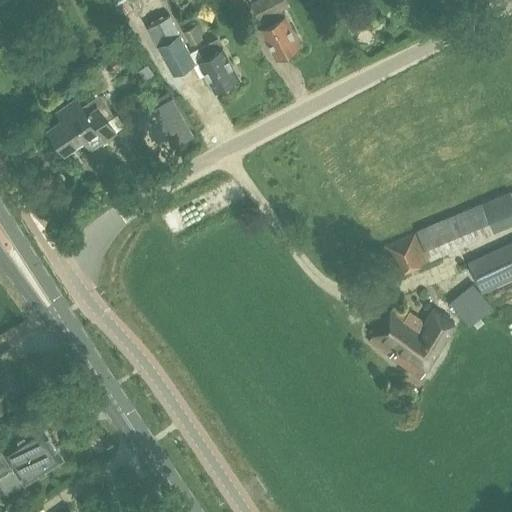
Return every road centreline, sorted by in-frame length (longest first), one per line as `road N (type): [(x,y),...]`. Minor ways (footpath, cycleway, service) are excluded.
road 1 (unclassified): [(246,511),(150,370),(59,257),(150,191),(511,2)]
road 2 (primary): [(187,511),(47,304)]
